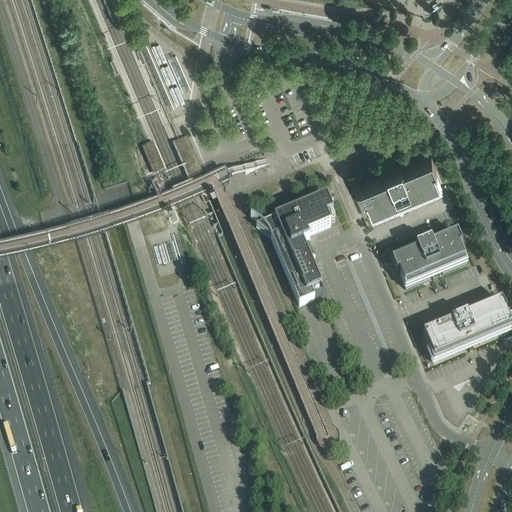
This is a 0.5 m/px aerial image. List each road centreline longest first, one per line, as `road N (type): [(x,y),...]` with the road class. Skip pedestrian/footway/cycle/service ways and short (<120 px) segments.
road 1 (motorway): [(124,511),(0,194)]
road 2 (unclassified): [(490,453),(437,422),(356,227)]
road 3 (motorway): [(66,511),(0,280)]
road 4 (unclassified): [(215,511),(154,296)]
road 5 (secondary): [(431,65),(377,40),(233,12)]
road 6 (secondary): [(227,41),(364,68),(421,101)]
road 7 (secondary): [(421,101),(459,150),(511,262)]
road 8 (motorway): [(0,395),(33,511)]
